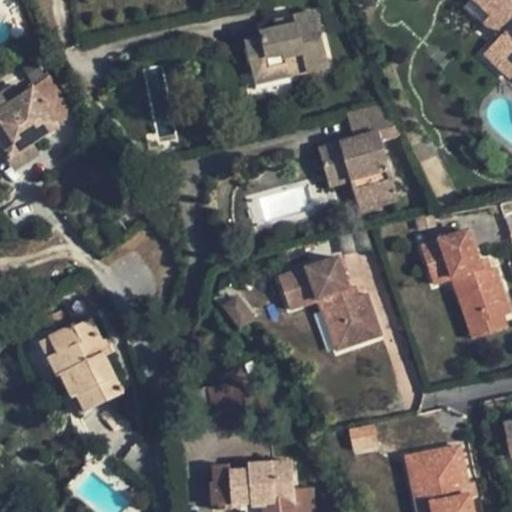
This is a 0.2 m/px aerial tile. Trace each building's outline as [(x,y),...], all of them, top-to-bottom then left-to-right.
[(511,0),(473,0),(490,16),(485,22),(500,37),(490,48),(511,67),(511,0)] [(288,27),(259,33),(260,39),(244,43),(252,74),(286,65),(289,78),(329,68),(315,12),(286,19),(288,27)] [(288,27),(286,19),(274,22),(276,29),(288,27)] [(511,78),(511,67),(490,48),(483,55),(511,80),(511,78)] [(43,75),(33,60),(21,69),(31,83),(43,75)] [(254,86),(289,78),(286,65),(252,74),(254,86)] [(56,126),(31,88),(7,105),(0,108),(0,144),(9,158),(28,145),(56,126)] [(317,150),(328,187),(349,181),(368,176),(373,194),(395,188),(381,142),(400,136),(385,104),(345,115),(354,139),(317,150)] [(9,158),(13,165),(32,153),(28,145),(9,158)] [(373,194),(368,176),(349,181),(358,211),(377,206),(373,194)] [(395,188),(373,194),(377,206),(398,200),(395,188)] [(420,248),(433,285),(452,278),(459,300),(474,295),(484,324),(502,317),(510,314),(494,265),(481,269),(468,231),(420,248)] [(338,257),(279,278),(291,311),(317,302),(332,297),(350,347),(381,336),(367,293),(359,296),(350,299),(347,291),(350,290),(338,257)] [(257,315),(231,281),(212,297),(238,331),(257,315)] [(347,291),(350,299),(359,296),(356,288),(350,290),(347,291)] [(484,324),(474,295),(459,300),(473,340),(488,335),(484,324)] [(336,352),(350,347),(332,297),(317,302),(336,352)] [(55,335),(75,325),(66,307),(46,317),(55,335)] [(507,328),(502,317),(484,324),(488,335),(507,328)] [(57,353),(48,357),(58,377),(61,376),(73,399),(77,396),(86,413),(124,393),(106,358),(98,343),(102,341),(92,320),(76,328),(75,325),(55,335),(49,338),(57,353)] [(41,342),(48,357),(57,353),(49,338),(41,342)] [(102,341),(98,343),(106,358),(112,354),(105,339),(102,341)] [(244,411),(240,383),(208,389),(214,417),(244,411)] [(511,422),(503,425),(509,457),(511,456),(511,422)] [(377,446),(373,425),(348,431),(352,451),(377,446)] [(459,446),(405,458),(412,491),(422,489),(425,504),(430,503),(431,511),(473,511),(470,494),(460,496),(458,485),(467,483),(459,446)] [(229,465),(212,467),(213,484),(210,485),(211,506),(251,504),(251,507),(262,506),(262,511),(295,511),(293,490),(291,461),(248,464),(249,470),(229,471),(229,465)] [(467,483),(458,485),(460,496),(470,494),(477,493),(474,481),(467,483)] [(313,511),(312,489),(293,490),(295,511),(313,511)] [(416,511),(431,511),(430,503),(425,504),(422,489),(412,491),(416,511)]
